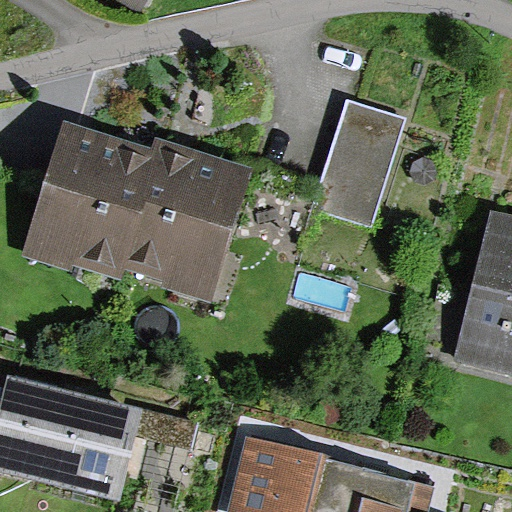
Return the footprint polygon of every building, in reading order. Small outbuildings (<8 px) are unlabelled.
[(410,126),(356,110),(326,210),(380,226),(410,126)] [(126,264),(155,174),(68,145),(32,254),(119,282),(126,264)] [(155,174),(126,264),(208,291),(243,186),(160,159),(155,174)] [(511,218),(507,217),(466,357),(511,370),(511,218)] [(137,429),(9,395),(4,415),(0,414),(0,474),(117,505),(137,429)] [(441,511),(446,495),(268,450),(252,511),(441,511)]
